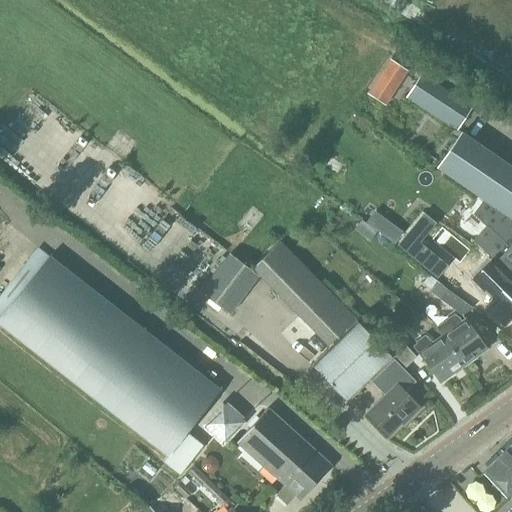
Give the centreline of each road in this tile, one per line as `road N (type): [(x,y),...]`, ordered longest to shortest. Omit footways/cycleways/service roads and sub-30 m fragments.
road 1 (tertiary): [(368,511),(511,406)]
road 2 (track): [(399,0),(511,75)]
